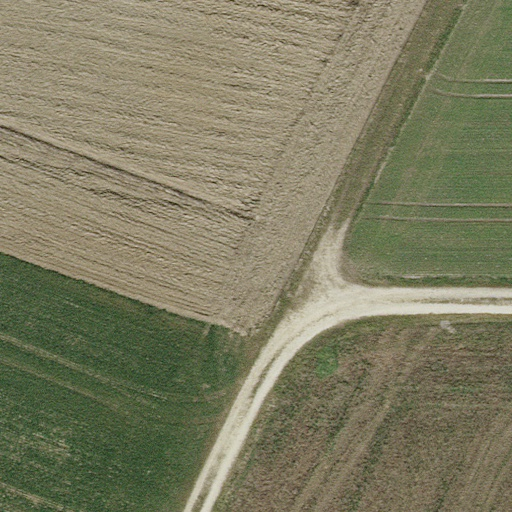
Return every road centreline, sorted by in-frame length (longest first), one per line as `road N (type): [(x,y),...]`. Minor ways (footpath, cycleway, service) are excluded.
road 1 (track): [(477,0),(321,295),(511,301)]
road 2 (track): [(321,295),(201,511)]
